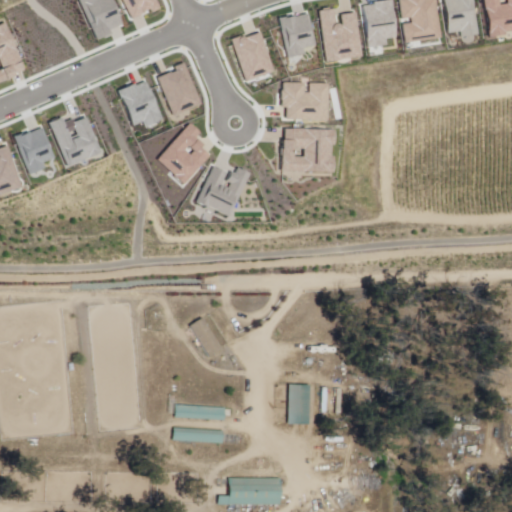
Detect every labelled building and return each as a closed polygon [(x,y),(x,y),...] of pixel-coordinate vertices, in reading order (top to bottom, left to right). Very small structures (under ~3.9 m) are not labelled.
[(79,0),(115,0),(123,26),(90,35),(79,0)] [(115,0),(150,0),(155,15),(122,24),(115,0)] [(409,0),(435,0),(435,40),(409,39),(409,0)] [(447,0),(473,0),(473,39),(447,38),(447,0)] [(490,0),(511,0),(511,32),(490,32),(490,0)] [(371,6),(397,6),(396,51),(370,51),(371,6)] [(326,8),(352,8),(351,53),(325,53),(326,8)] [(285,11),(311,11),(310,56),(284,56),(285,11)] [(232,38),(265,29),(278,74),(245,83),(232,38)] [(0,30),(1,30),(14,76),(0,79),(0,30)] [(153,74),(186,65),(198,111),(166,120),(153,74)] [(116,89),(148,80),(161,125),(128,134),(116,89)] [(278,83),(276,116),(323,119),(325,86),(278,83)] [(52,122),(85,113),(97,159),(65,168),(52,122)] [(188,125),(199,134),(192,142),(205,153),(180,184),(156,165),(188,125)] [(13,137),(45,128),(58,173),(25,182),(13,137)] [(281,130),(281,172),(338,172),(338,130),(281,130)] [(0,144),(6,143),(19,189),(0,194),(0,144)] [(216,169),(231,178),(237,167),(254,177),(228,222),(196,204),(216,169)] [(187,328),(202,319),(221,350),(206,359),(187,328)] [(320,335),(304,335),(304,357),(320,357),(320,335)] [(285,387),(308,387),(308,425),(286,425),(285,387)] [(173,407),(223,409),(223,421),(173,419),(173,407)] [(172,429),(223,432),(223,444),(171,441),(172,429)] [(226,480),(226,499),(216,499),(216,506),(278,507),(278,481),(226,480)]
